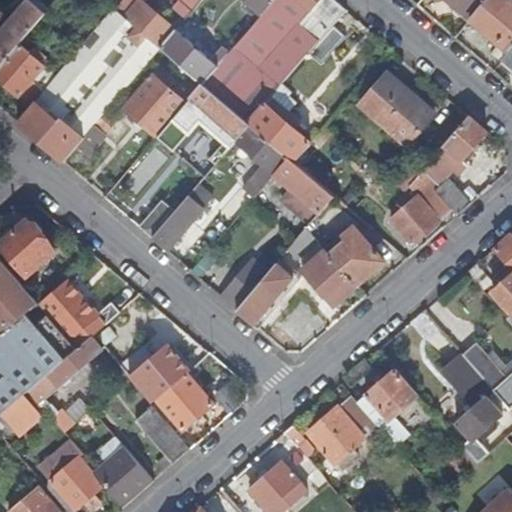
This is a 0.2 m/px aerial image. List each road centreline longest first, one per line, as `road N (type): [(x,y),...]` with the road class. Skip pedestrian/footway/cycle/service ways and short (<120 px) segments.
road 1 (residential): [(291,389),(21,159)]
road 2 (residential): [(511,201),(291,389)]
road 3 (residential): [(291,389),(153,511)]
road 4 (residential): [(373,0),(511,118)]
